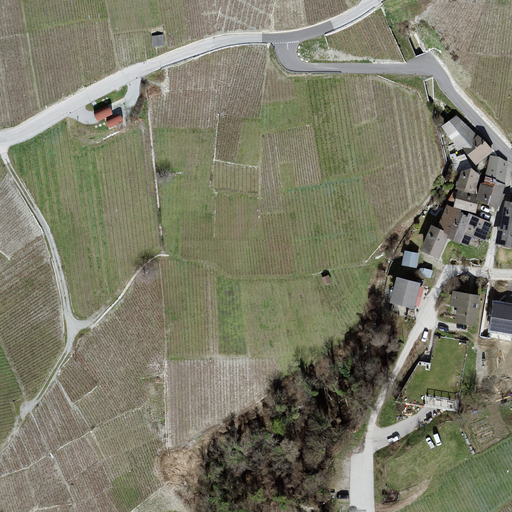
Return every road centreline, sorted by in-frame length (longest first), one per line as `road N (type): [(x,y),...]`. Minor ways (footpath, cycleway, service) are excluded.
road 1 (unclassified): [(0,139),(156,62),(220,41),(286,37)]
road 2 (track): [(0,145),(51,230),(72,331),(34,407)]
road 3 (unclassified): [(286,37),(288,55),(305,67),(435,69),(511,157)]
road 4 (track): [(374,511),(371,441),(428,321)]
